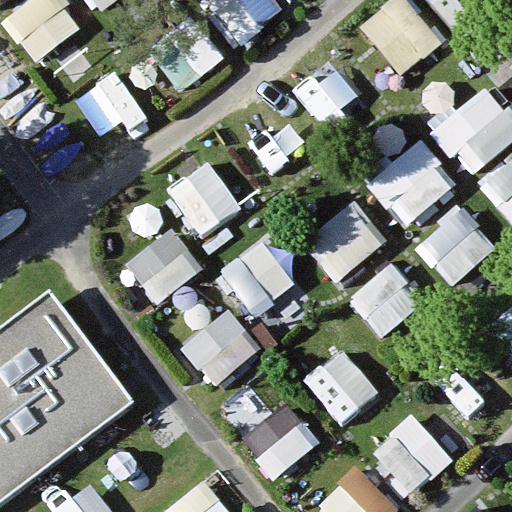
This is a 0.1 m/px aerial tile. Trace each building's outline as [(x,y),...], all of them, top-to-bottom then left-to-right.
[(67,0),(22,0),(8,13),(41,52),(82,17),(67,0)] [(213,0),(242,37),(285,3),(282,0),(213,0)] [(398,69),(433,47),(403,0),(389,0),(364,16),(398,69)] [(446,0),(457,11),(470,0),(446,0)] [(311,80),(341,118),(379,89),(350,51),(311,80)] [(472,168),(511,137),(511,101),(493,77),(436,120),(472,168)] [(420,132),(368,179),(412,227),(464,181),(420,132)] [(511,153),(481,181),(511,214),(511,153)] [(202,229),(243,201),(211,154),(170,182),(202,229)] [(361,193),(306,230),(335,273),(390,237),(361,193)] [(459,278),(503,234),(465,195),(421,239),(459,278)] [(163,295),(207,261),(174,220),(131,255),(163,295)] [(282,232),(227,256),(248,306),(304,281),(282,232)] [(353,293),(397,337),(438,296),(394,253),(353,293)] [(51,297),(0,334),(0,508),(135,408),(51,297)] [(217,376),(262,340),(231,302),(186,338),(217,376)] [(338,417),(385,393),(358,342),(311,366),(338,417)] [(293,394),(245,428),(275,470),(323,435),(293,394)] [(371,441),(404,491),(454,458),(421,408),(371,441)] [(322,495),(337,511),(391,511),(403,502),(361,457),(322,495)] [(164,511),(231,511),(236,508),(206,472),(162,509),(164,511)] [(494,511),(480,496),(461,511),(494,511)]
